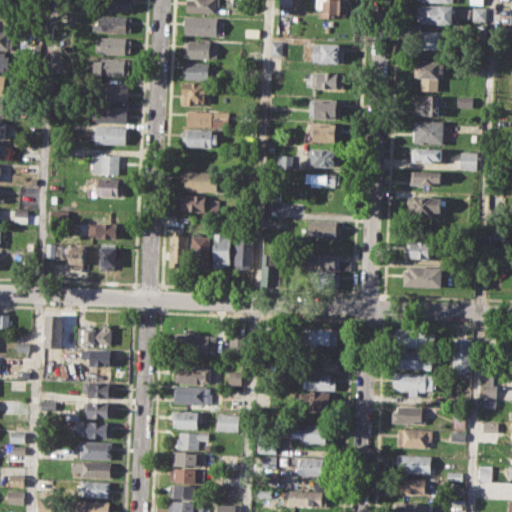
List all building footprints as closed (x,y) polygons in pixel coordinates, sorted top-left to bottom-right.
[(97,0),(131,0),(131,11),(97,9),(97,0)] [(186,0),(219,0),(219,6),(215,6),(214,12),(186,12),(186,0)] [(317,0),(347,0),(347,18),(321,16),(321,7),(317,7),(317,0)] [(417,4),(454,6),(453,25),(417,23),(417,4)] [(473,7),(487,7),(486,22),(472,21),(473,7)] [(0,9),(11,10),(10,27),(0,26),(0,9)] [(102,14),(131,16),(130,32),(97,30),(97,17),(102,17),(102,14)] [(185,17),(217,18),(217,23),(221,23),(220,34),(185,33),(185,17)] [(276,21),(290,21),(289,33),(276,33),(276,21)] [(245,27),(259,28),(259,37),(244,36),(245,27)] [(0,30),(16,31),(15,48),(0,47),(0,30)] [(420,30),(446,31),(445,49),(419,48),(420,30)] [(101,36),(131,37),(131,53),(97,52),(97,39),(100,40),(101,36)] [(185,40),(210,41),(209,46),(217,46),(216,59),(184,57),(185,40)] [(271,40),(283,41),(283,55),(271,55),(271,40)] [(313,43),(344,44),(344,62),(312,61),(313,43)] [(0,51),(9,52),(8,72),(0,71),(0,51)] [(101,57),(129,59),(128,76),(93,74),(94,60),(100,61),(101,57)] [(419,59),(446,61),(445,79),(439,79),(438,91),(422,90),(422,77),(418,77),(419,59)] [(184,61),(209,62),(209,69),(218,69),(218,80),(183,78),(184,61)] [(305,70),(344,72),(343,89),(307,86),(307,78),(305,78),(305,70)] [(0,74),(8,75),(7,94),(0,93),(0,74)] [(273,75),(283,75),(282,86),(272,86),(273,75)] [(98,81),(127,82),(126,100),(97,99),(98,81)] [(183,82),(209,83),(208,104),(182,103),(183,82)] [(414,94),(444,94),(444,104),(438,104),(438,115),(414,114),(414,94)] [(458,95),(473,95),(473,108),(457,107),(458,95)] [(0,97),(8,98),(7,116),(0,115),(0,97)] [(312,98),(342,99),(341,118),(311,116),(312,98)] [(96,104),(127,105),(126,122),(96,121),(96,117),(92,117),(92,107),(96,107),(96,104)] [(187,110),(225,112),(225,127),(186,125),(187,110)] [(415,120),(445,121),(444,143),(414,141),(415,120)] [(314,123),(341,125),(340,143),(312,141),(314,123)] [(95,124),(127,125),(126,144),(95,143),(95,139),(91,139),(91,129),(95,130),(95,124)] [(184,129),(219,130),(218,147),(183,146),(184,129)] [(412,147),(444,148),(444,161),(411,160),(412,147)] [(310,149),(340,150),(340,167),(309,165),(310,149)] [(461,151),(479,152),(478,170),(460,169),(461,151)] [(94,153),(119,155),(118,174),(93,172),(94,153)] [(279,154),(294,154),(293,168),(279,167),(279,154)] [(412,169),(443,171),(443,182),(434,181),(434,185),(411,184),(412,169)] [(182,170),(218,172),(216,192),(185,190),(186,182),(181,181),(182,170)] [(307,171),(341,172),(340,187),(311,186),(311,182),(306,182),(307,171)] [(97,177),(124,178),(123,195),(96,194),(97,177)] [(182,193),(206,194),(206,199),(219,200),(219,215),(202,214),(202,210),(182,209),(182,193)] [(413,196),(444,197),(443,210),(435,210),(435,217),(412,216),(413,196)] [(15,209),(29,210),(28,223),(14,222),(15,209)] [(310,220),(343,221),(342,237),(309,235),(310,220)] [(88,225),(97,225),(97,221),(123,222),(122,239),(97,238),(97,235),(88,234),(88,225)] [(494,225),(510,225),(510,239),(494,238),(494,225)] [(170,230),(183,231),(182,235),(189,235),(187,266),(169,265),(170,230)] [(214,231),(224,232),(224,237),(232,238),(231,263),(223,263),(223,269),(213,269),(214,231)] [(192,234),(210,235),(209,266),(190,265),(192,234)] [(236,237),(253,237),(252,268),(235,267),(236,237)] [(408,240),(441,242),(440,258),(407,257),(408,240)] [(47,241),(56,241),(55,257),(46,257),(47,241)] [(69,244),(86,245),(84,271),(67,270),(69,244)] [(100,245),(119,246),(118,270),(99,269),(100,245)] [(262,251),(280,252),(279,283),(261,282),(262,251)] [(308,252),(340,254),(340,269),(307,268),(308,252)] [(410,265),(444,266),(443,287),(405,285),(406,270),(410,270),(410,265)] [(307,270),(340,272),(340,287),(306,285),(307,270)] [(0,314),(10,314),(9,327),(0,327),(0,314)] [(46,314),(62,314),(61,347),(45,347),(46,314)] [(78,327),(111,328),(110,345),(78,344),(78,327)] [(307,327),(339,329),(338,346),(306,344),(307,327)] [(395,327),(431,328),(430,347),(395,345),(395,327)] [(231,332),(247,333),(246,351),(230,350),(231,332)] [(176,333),(216,335),(214,355),(175,353),(176,333)] [(454,337),(472,338),(471,370),(453,369),(454,337)] [(90,350),(115,351),(115,366),(89,365),(90,350)] [(309,350),(333,352),(332,367),(308,366),(309,350)] [(394,350),(434,351),(433,369),(393,368),(394,350)] [(178,365),(211,366),(210,383),(177,381),(178,365)] [(228,384),(245,384),(245,372),(229,371),(228,384)] [(394,371),(435,373),(434,391),(418,390),(417,396),(408,395),(409,390),(394,389),(394,371)] [(481,371),(493,372),(492,385),(497,385),(496,396),(480,395),(481,371)] [(305,372),(336,374),(336,390),(304,389),(305,372)] [(84,381),(114,383),(113,398),(88,396),(89,393),(83,392),(84,381)] [(175,385),(214,386),(213,404),(174,402),(175,385)] [(299,392),(311,393),(311,391),(331,392),(330,415),(298,413),(299,392)] [(41,398),(56,399),(55,409),(41,409),(41,398)] [(482,398),(497,399),(496,409),(481,408),(482,398)] [(85,401),(113,402),(113,417),(85,417),(85,401)] [(393,404),(422,405),(422,413),(426,414),(425,424),(393,423),(393,404)] [(175,410),(202,412),(202,421),(198,421),(198,427),(174,426),(175,410)] [(452,412),(467,413),(466,426),(451,426),(452,412)] [(219,413),(241,415),(239,431),(218,429),(219,413)] [(86,420),(112,422),(112,437),(85,436),(86,420)] [(483,421),(498,421),(498,431),(482,431),(483,421)] [(294,422),(333,424),(332,444),(301,443),(302,438),(293,437),(294,422)] [(398,428),(433,429),(432,439),(427,439),(426,447),(398,445),(398,428)] [(11,430),(25,430),(24,443),(10,442),(11,430)] [(450,430),(466,431),(465,441),(449,440),(450,430)] [(180,431),(209,432),(208,439),(199,439),(199,448),(177,448),(177,436),(180,437),(180,431)] [(259,434),(278,435),(277,453),(258,452),(259,434)] [(81,439),(111,441),(111,459),(81,457),(81,439)] [(13,445),(25,446),(25,454),(13,453),(13,445)] [(172,451),(200,452),(200,465),(171,464),(172,451)] [(397,453),(430,455),(429,473),(396,472),(397,453)] [(262,455),(277,456),(277,470),(261,469),(262,455)] [(299,456),(326,457),(326,475),(298,474),(299,456)] [(72,460),(112,462),(111,478),(81,476),(81,471),(71,471),(72,460)] [(491,480),(491,465),(479,465),(478,480),(491,480)] [(172,467),(199,469),(199,482),(171,480),(172,467)] [(447,470),(465,471),(464,481),(447,480),(447,470)] [(0,477),(10,477),(10,473),(24,474),(23,485),(0,484),(0,477)] [(393,476),(429,478),(428,493),(392,491),(393,476)] [(80,480),(109,481),(109,497),(80,496),(80,480)] [(171,483),(200,484),(199,499),(170,497),(171,483)] [(8,489),(23,490),(23,505),(7,504),(8,489)] [(290,489),(327,491),(327,505),(289,503),(290,489)] [(38,511),(39,499),(51,499),(50,511),(38,511)] [(72,511),(73,499),(109,501),(109,511),(72,511)] [(169,511),(170,500),(203,502),(202,511),(169,511)] [(217,511),(218,502),(237,503),(236,511),(217,511)] [(394,511),(395,502),(433,504),(432,511),(394,511)]
